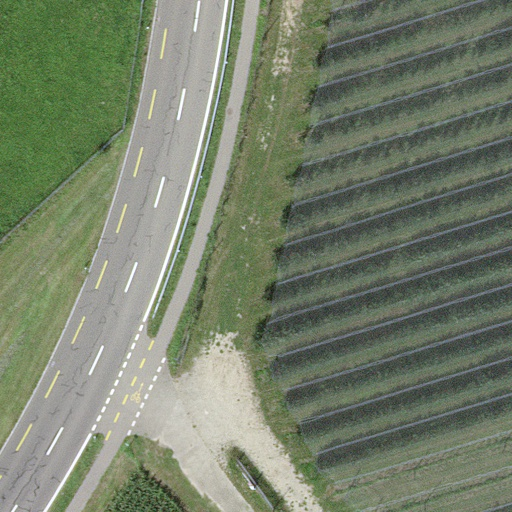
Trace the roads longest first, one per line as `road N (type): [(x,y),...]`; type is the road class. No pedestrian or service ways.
road 1 (secondary): [(13,511),(92,375),(134,273),(169,166),(201,0)]
road 2 (track): [(92,375),(139,398),(238,511)]
